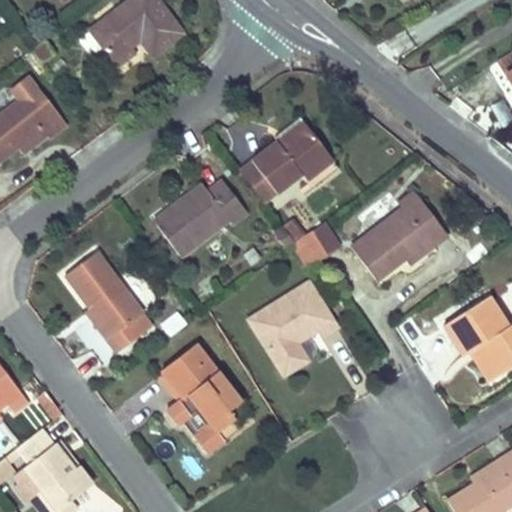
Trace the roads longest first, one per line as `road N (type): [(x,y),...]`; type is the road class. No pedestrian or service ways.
road 1 (residential): [(283,8),(216,85),(0,248)]
road 2 (residential): [(283,8),(511,186)]
road 3 (residential): [(160,511),(0,300)]
